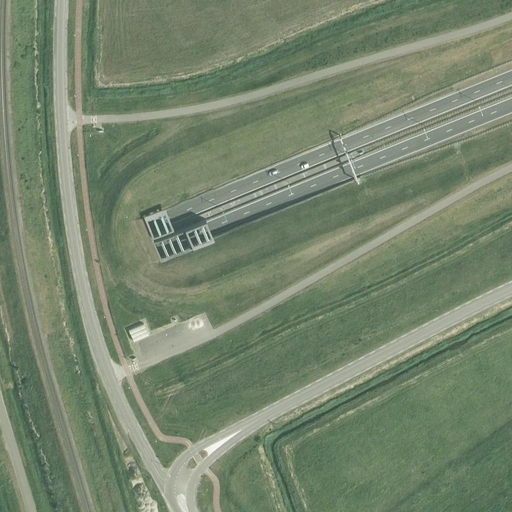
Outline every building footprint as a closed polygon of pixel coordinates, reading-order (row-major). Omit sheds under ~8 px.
[(165,210),(172,228),(174,227),(167,209),(165,210)] [(161,212),(168,229),(169,229),(162,212),(161,212)] [(153,215),(160,233),(162,232),(154,215),(153,215)] [(146,218),(153,236),(155,235),(147,217),(146,218)] [(212,237),(214,237),(208,221),(206,222),(212,237)] [(193,245),(195,245),(188,229),(186,230),(193,245)] [(190,246),(192,246),(186,230),(184,231),(190,246)] [(147,336),(163,330),(158,318),(143,324),(147,336)]
